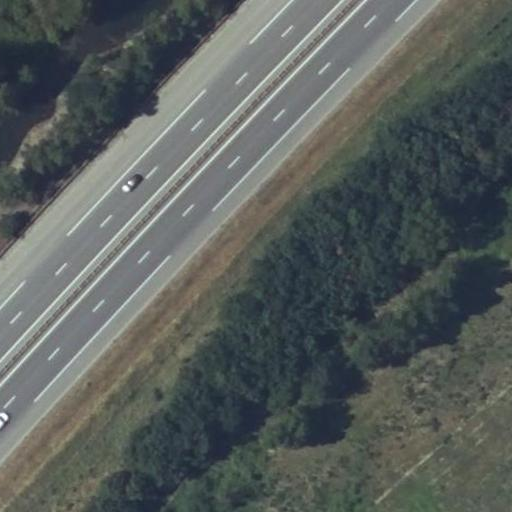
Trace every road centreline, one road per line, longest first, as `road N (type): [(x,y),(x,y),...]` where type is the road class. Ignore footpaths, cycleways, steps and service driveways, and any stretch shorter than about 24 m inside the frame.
road 1 (motorway): [(0,413),(391,0)]
road 2 (motorway): [(319,0),(0,335)]
